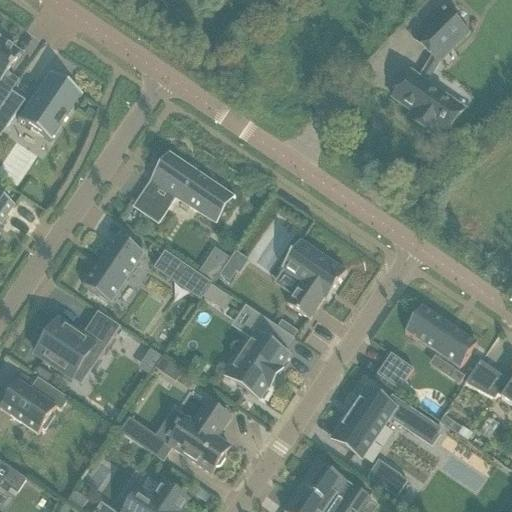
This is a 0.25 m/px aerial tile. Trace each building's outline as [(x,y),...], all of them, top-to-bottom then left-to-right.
[(444,12),(413,42),(435,62),(449,47),(452,51),(468,35),(444,12)] [(0,42),(0,106),(16,83),(6,76),(20,55),(0,42)] [(404,83),(393,100),(413,114),(408,120),(434,139),(439,132),(446,137),(457,121),(464,111),(429,86),(421,80),(411,73),(404,83)] [(31,100),(17,121),(49,144),(50,142),(48,141),(78,98),(80,99),(81,97),(48,75),(47,76),(49,78),(41,89),(42,90),(34,102),(31,100)] [(10,94),(0,108),(0,124),(6,129),(23,103),(10,94)] [(157,179),(146,195),(167,209),(177,194),(185,199),(184,201),(217,223),(232,199),(234,200),(235,199),(223,191),(221,193),(186,170),(188,168),(169,155),(169,156),(170,157),(159,174),(162,176),(159,180),(157,179)] [(0,199),(0,227),(13,209),(0,199)] [(145,257),(142,255),(116,238),(83,286),(83,287),(111,307),(145,257)] [(347,275),(300,244),(282,271),(302,285),(287,307),(310,322),(325,301),(328,303),(347,275)] [(215,250),(198,275),(212,285),(229,259),(215,250)] [(165,254),(154,270),(175,285),(186,268),(165,254)] [(227,266),(219,277),(230,284),(237,273),(227,266)] [(201,278),(190,295),(200,302),(211,285),(201,278)] [(211,287),(203,299),(209,303),(218,291),(211,287)] [(294,341),(245,308),(244,309),(257,318),(247,332),(256,338),(228,380),(258,400),(267,387),(270,389),(281,373),(278,371),(287,357),(284,355),(294,341)] [(462,369),(477,346),(478,346),(460,334),(451,328),(423,309),(422,309),(409,330),(405,335),(445,362),(460,372),(462,369)] [(98,362),(98,363),(120,329),(98,315),(81,339),(58,324),(36,357),(61,374),(61,373),(73,381),(82,367),(91,373),(98,362)] [(151,352),(142,366),(152,373),(161,359),(151,352)] [(413,372),(413,371),(391,356),(378,376),(377,377),(399,393),(413,372)] [(511,384),(511,385),(480,364),(465,387),(495,402),(498,397),(502,400),(501,401),(511,408),(511,384)] [(18,384),(0,410),(0,411),(38,437),(42,431),(45,432),(55,417),(52,416),(56,410),(61,413),(69,401),(45,386),(38,397),(18,384)] [(367,392),(333,442),(361,461),(390,419),(416,436),(422,426),(438,437),(442,431),(392,398),(387,406),(367,392)] [(174,412),(156,438),(157,439),(170,448),(169,449),(173,451),(211,477),(216,469),(220,468),(225,461),(224,457),(229,449),(216,440),(229,420),(208,405),(194,425),(174,412)] [(129,420),(119,435),(147,453),(157,439),(156,438),(129,420)] [(32,482),(2,462),(0,464),(0,487),(1,487),(0,485),(0,482),(4,477),(25,492),(32,482)] [(378,464),(367,481),(396,500),(407,483),(378,464)] [(294,499),(293,500),(286,511),(285,511),(362,511),(370,501),(351,487),(317,465),(294,499)] [(111,511),(101,505),(96,511),(180,511),(187,502),(164,487),(154,502),(142,494),(142,493),(139,491),(136,496),(137,497),(126,511),(111,511)] [(74,493),(68,503),(81,511),(88,501),(74,493)]
